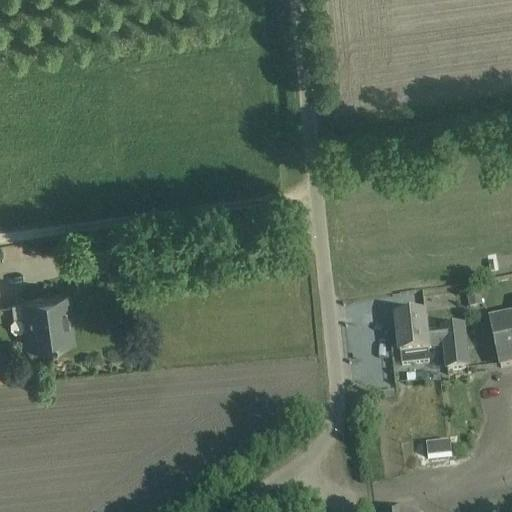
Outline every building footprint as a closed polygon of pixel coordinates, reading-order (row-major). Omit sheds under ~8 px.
[(11,304),(13,317),(24,316),(28,347),(73,341),(70,321),(65,321),(62,296),(22,301),(22,302),(11,304)] [(479,297),(466,299),(468,312),(482,309),(479,297)] [(441,330),(441,334),(427,335),(425,317),(397,320),(400,356),(401,356),(402,367),(429,364),(428,353),(429,353),(429,351),(443,349),(445,373),(470,372),(466,329),(441,330)] [(500,369),(511,366),(511,317),(490,322),(500,369)] [(451,443),(426,446),(428,459),(452,457),(451,443)] [(455,459),(403,473),(407,487),(459,472),(455,459)]
